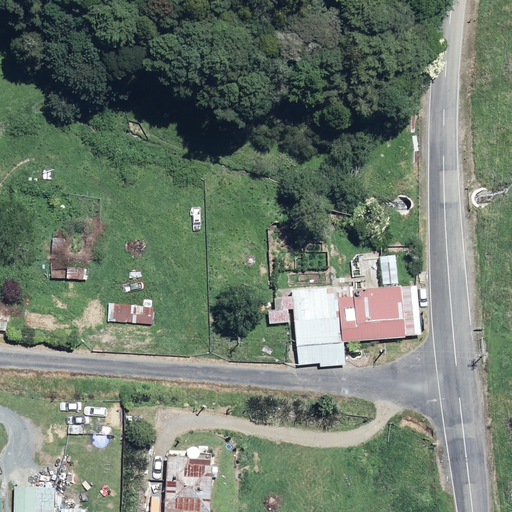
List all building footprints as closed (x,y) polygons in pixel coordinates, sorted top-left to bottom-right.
[(66,236),(46,234),(45,251),(64,253),(66,236)] [(383,285),(398,283),(396,255),(380,257),(383,285)] [(84,266),(60,265),(59,282),(83,283),(84,266)] [(320,367),(346,365),(344,342),(342,342),(338,297),(355,296),(353,286),(292,291),(292,296),(294,309),(299,365),(320,363),(320,367)] [(344,342),(359,341),(406,337),(406,335),(401,288),(401,286),(354,290),(355,296),(338,297),(342,342),(344,342)] [(401,288),(406,335),(421,334),(417,287),(401,288)] [(288,309),(294,309),(292,296),(274,298),(275,310),(288,309)] [(156,302),(105,301),(104,324),(155,325),(156,302)] [(289,323),(288,309),(275,310),(268,311),(269,325),(289,323)] [(210,511),(212,476),(217,477),(218,468),(213,467),(213,460),(188,458),(188,456),(168,455),(164,511),(210,511)] [(266,466),(253,466),(253,491),(266,491),(266,466)] [(52,511),(53,487),(14,487),(13,511),(52,511)]
